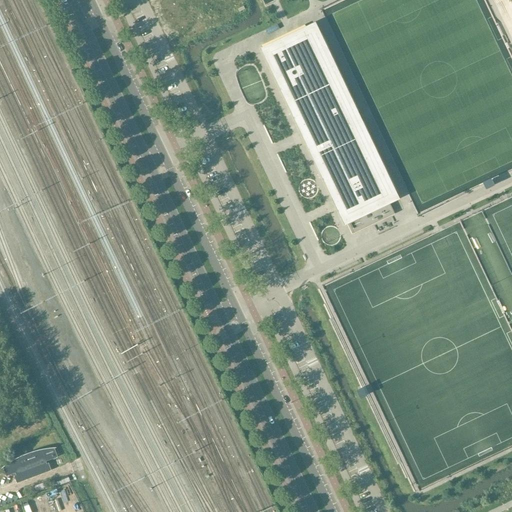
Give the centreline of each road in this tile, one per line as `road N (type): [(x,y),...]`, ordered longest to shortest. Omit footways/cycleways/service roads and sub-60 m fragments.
road 1 (unknown): [(252,37),(354,252)]
road 2 (secondary): [(332,511),(236,307)]
road 3 (secondary): [(221,314),(314,511)]
road 4 (secondary): [(236,307),(163,154)]
road 5 (secondary): [(148,161),(221,314)]
road 6 (secondary): [(163,154),(92,5)]
road 7 (secondary): [(79,12),(148,161)]
